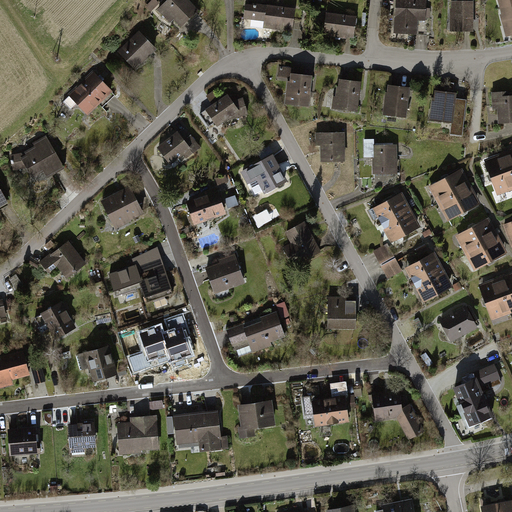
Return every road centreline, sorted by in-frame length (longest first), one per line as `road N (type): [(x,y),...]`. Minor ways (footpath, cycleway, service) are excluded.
road 1 (tertiary): [(92,507),(447,461)]
road 2 (residential): [(402,353),(398,333),(242,58)]
road 3 (residential): [(130,151),(173,237),(221,381)]
road 4 (residential): [(221,381),(0,408)]
road 5 (residential): [(402,353),(385,364),(221,381)]
road 6 (residential): [(130,151),(0,272)]
road 7 (residential): [(242,58),(220,68),(130,151)]
road 8 (residential): [(372,62),(511,54)]
road 9 (residential): [(242,58),(268,52),(372,62)]
road 10 (residential): [(462,459),(402,353)]
